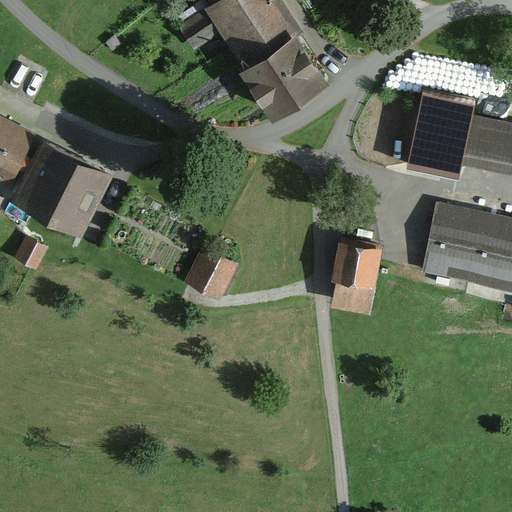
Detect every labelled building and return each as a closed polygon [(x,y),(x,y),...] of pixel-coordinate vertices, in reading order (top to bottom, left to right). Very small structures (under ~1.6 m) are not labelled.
[(271,0),(216,0),(204,8),(236,53),(220,64),(255,115),(305,80),(279,43),(294,32),(271,0)] [(511,121),(467,112),(456,166),(511,177),(511,121)] [(0,182),(23,134),(0,122),(0,182)] [(95,176),(27,143),(0,197),(0,202),(66,235),(95,176)] [(511,222),(429,206),(415,276),(496,292),(493,308),(511,312),(511,222)] [(39,249),(22,238),(8,260),(25,271),(39,249)] [(373,251),(338,244),(329,281),(365,289),(373,251)] [(227,266),(195,249),(177,283),(208,300),(227,266)]
